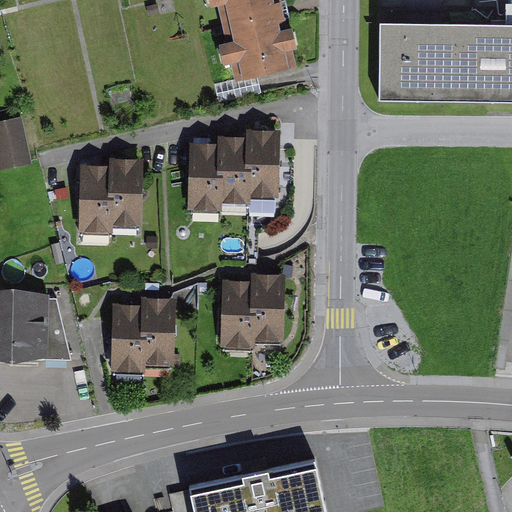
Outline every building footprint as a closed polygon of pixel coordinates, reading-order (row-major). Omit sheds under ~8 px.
[(284,11),(281,0),(217,0),(235,82),(296,68),(284,11)] [(511,25),(500,25),(392,24),(392,101),(511,101),(511,25)] [(21,117),(0,121),(0,170),(31,163),(21,117)] [(248,134),(197,133),(194,217),(229,218),(229,209),(262,210),(262,202),(288,203),(290,129),(249,127),(248,134)] [(116,163),(89,162),(88,229),(132,230),(133,199),(155,200),(156,154),(116,154),(116,163)] [(257,280),(230,279),(229,351),(263,351),(263,341),(293,341),(294,271),(257,271),(257,280)] [(150,305),(120,304),(116,378),(153,380),(154,363),(179,365),(183,296),(151,295),(150,305)] [(61,296),(0,296),(0,354),(62,353),(61,296)] [(340,511),(330,457),(205,481),(210,511),(340,511)]
